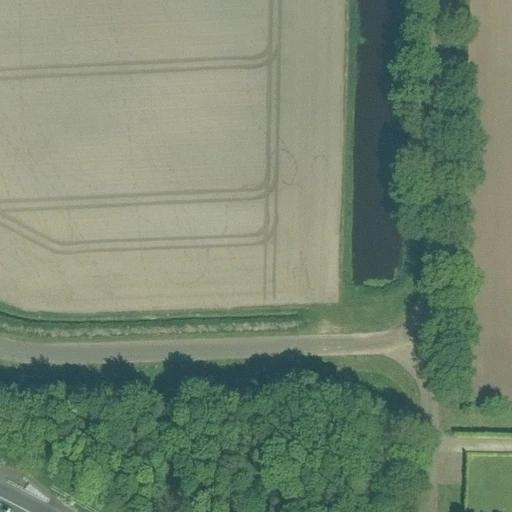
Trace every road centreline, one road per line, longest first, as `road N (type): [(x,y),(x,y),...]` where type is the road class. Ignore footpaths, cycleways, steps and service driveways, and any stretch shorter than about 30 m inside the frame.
road 1 (unclassified): [(0,350),(410,345)]
road 2 (unclassified): [(410,345),(431,299),(439,0)]
road 3 (unclassified): [(428,511),(430,397),(410,345)]
